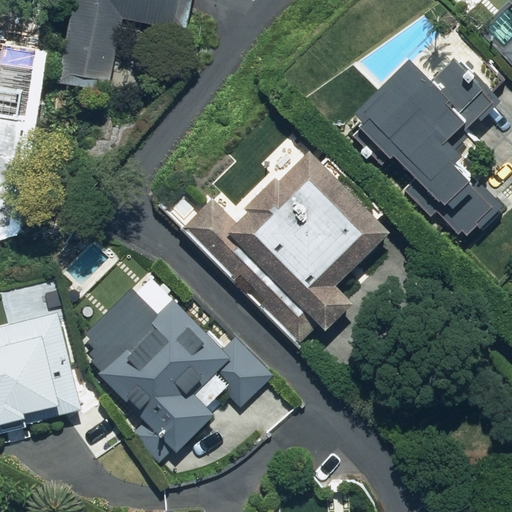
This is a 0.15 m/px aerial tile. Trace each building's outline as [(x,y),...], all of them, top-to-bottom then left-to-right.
[(74,0),(73,8),(58,79),(110,90),(125,18),(187,30),(193,0),(74,0)] [(511,6),(484,33),(511,62),(511,6)] [(0,230),(15,227),(42,40),(4,36),(0,68),(0,230)] [(481,229),(505,205),(467,168),(485,150),(466,131),(480,117),(483,120),(503,100),(457,55),(432,81),(410,59),(383,86),(341,130),(458,247),(478,227),(481,229)] [(339,285),(392,232),(310,149),(280,179),(276,175),(244,207),(248,210),(237,221),(214,197),(186,226),(300,342),(319,323),(326,330),(355,301),(339,285)] [(234,356),(173,297),(98,375),(179,452),(217,413),(209,405),(231,383),(219,372),(234,356)] [(59,311),(0,325),(0,429),(1,430),(4,444),(34,437),(30,421),(83,408),(59,311)]
